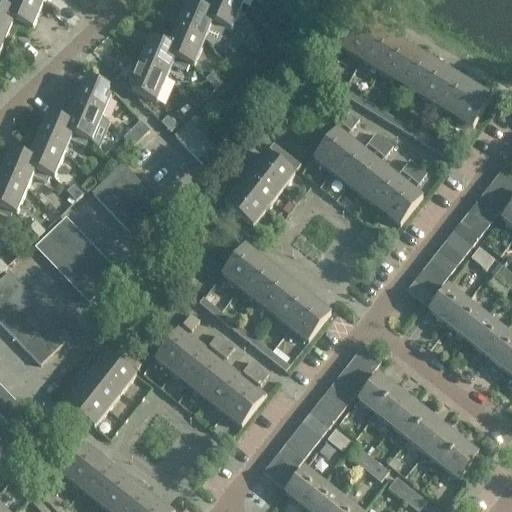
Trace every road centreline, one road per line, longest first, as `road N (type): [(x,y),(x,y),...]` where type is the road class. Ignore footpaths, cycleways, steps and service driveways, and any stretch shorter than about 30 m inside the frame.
road 1 (residential): [(367,324),(511,145)]
road 2 (residential): [(226,505),(367,324)]
road 3 (residential): [(511,440),(367,324)]
road 4 (residential): [(0,127),(129,0)]
road 5 (unknown): [(76,52),(186,175)]
road 6 (residential): [(367,324),(290,262),(318,225)]
road 7 (residential): [(226,505),(132,427)]
